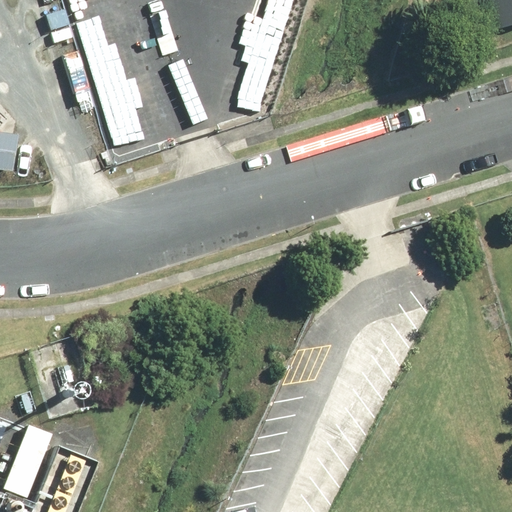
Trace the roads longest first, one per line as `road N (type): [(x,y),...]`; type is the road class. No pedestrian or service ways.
road 1 (unclassified): [(511,118),(146,230),(0,251)]
road 2 (unknown): [(258,511),(346,306),(359,251),(350,167)]
